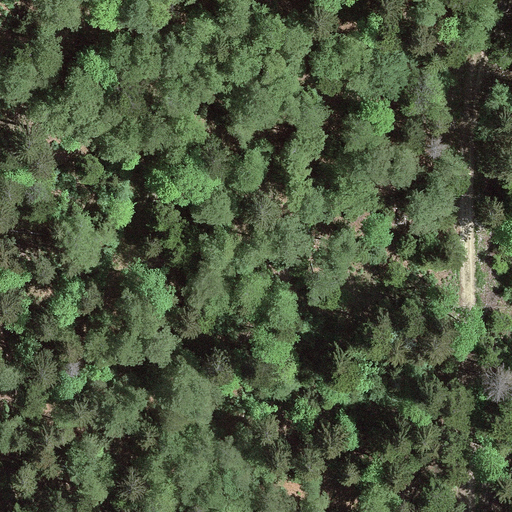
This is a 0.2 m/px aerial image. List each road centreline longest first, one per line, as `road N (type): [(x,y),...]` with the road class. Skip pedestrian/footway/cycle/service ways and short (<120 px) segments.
road 1 (track): [(162,0),(139,188),(118,265),(99,455),(106,511)]
road 2 (track): [(459,511),(464,215),(485,0)]
